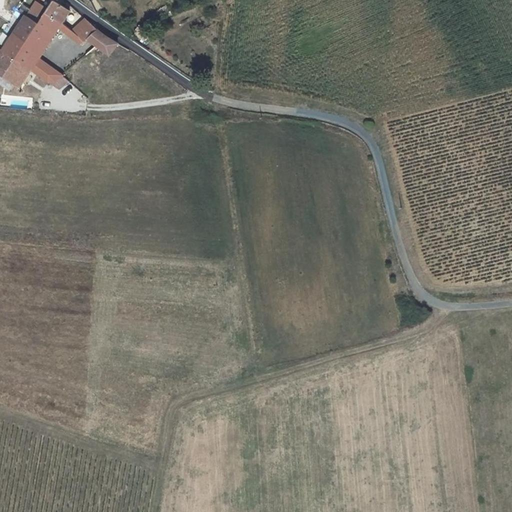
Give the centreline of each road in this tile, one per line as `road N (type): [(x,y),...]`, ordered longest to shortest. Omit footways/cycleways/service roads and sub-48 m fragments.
road 1 (unclassified): [(511,303),(436,303),(420,292),(405,266),(378,157),(348,123),(200,93)]
road 2 (unclassified): [(200,93),(93,109),(0,96)]
road 3 (unclassified): [(200,93),(69,0)]
